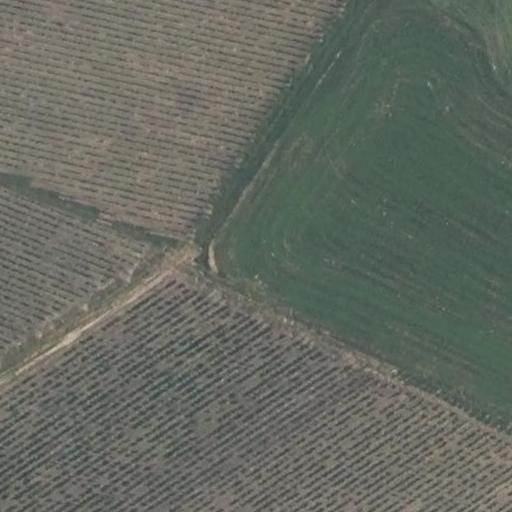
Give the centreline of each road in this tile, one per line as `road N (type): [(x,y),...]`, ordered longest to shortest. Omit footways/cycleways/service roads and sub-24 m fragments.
road 1 (track): [(0,183),(146,239),(229,297),(511,431)]
road 2 (track): [(358,0),(196,234),(184,265),(150,275),(0,371)]
